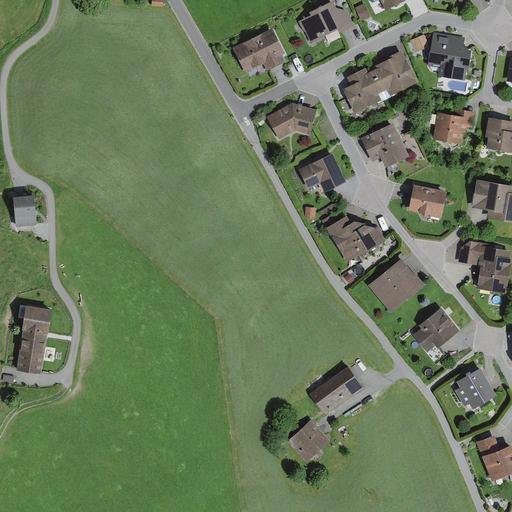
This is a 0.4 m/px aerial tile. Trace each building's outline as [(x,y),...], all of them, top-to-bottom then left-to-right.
[(312,14),(299,20),(310,42),(337,28),(340,33),(347,29),(354,25),(346,9),(336,6),(333,0),(330,0),(310,10),(312,14)] [(369,0),(372,4),(378,0),(380,0),(385,10),(404,0),(369,0)] [(365,3),(355,7),(361,21),(371,16),(365,3)] [(272,27),(233,47),(246,72),(263,63),(267,70),(285,61),(282,54),(285,52),(272,27)] [(337,30),(326,35),(329,42),(341,36),(337,30)] [(433,32),(428,65),(429,65),(432,70),(439,71),(438,75),(465,79),(466,71),(468,71),(472,50),(472,49),(469,48),(466,44),(464,44),(465,37),(433,32)] [(424,34),(410,40),(415,52),(430,46),(424,34)] [(350,83),(342,87),(354,113),(378,101),(378,102),(395,95),(394,93),(417,82),(402,49),(389,55),(390,57),(375,64),(376,67),(368,71),(366,66),(347,76),(350,83)] [(292,101),(267,115),(279,138),(295,130),(309,134),(312,126),(317,108),(292,101)] [(455,113),(437,110),(432,139),(462,143),(463,132),(466,132),(467,126),(472,127),(474,111),(456,109),(455,113)] [(511,118),(488,115),(485,136),(488,136),(486,147),(511,151),(511,118)] [(393,121),(361,137),(373,161),(381,157),(386,166),(409,155),(393,121)] [(332,152),(299,168),(309,188),(321,182),(325,191),(346,181),(332,152)] [(511,183),(476,178),(472,206),(488,209),(486,217),(511,221),(511,183)] [(414,182),(408,209),(421,212),(424,215),(430,213),(430,215),(441,217),(447,189),(414,182)] [(35,193),(13,194),(15,224),(37,223),(35,193)] [(323,208),(319,210),(321,215),(325,213),(327,215),(338,209),(335,202),(324,209),(323,208)] [(316,207),(306,206),(305,218),(315,219),(316,207)] [(346,213),(326,226),(347,261),(359,253),(360,255),(386,239),(386,238),(378,225),(366,222),(365,221),(355,218),(351,220),(346,213)] [(331,214),(321,220),(325,226),(334,220),(331,214)] [(489,243),(469,239),(461,247),(458,261),(478,264),(478,266),(480,266),(476,288),(507,293),(511,262),(511,255),(510,255),(511,249),(489,245),(489,243)] [(401,257),(368,284),(391,312),(425,284),(413,270),(412,270),(401,257)] [(350,273),(345,277),(350,284),(355,279),(350,273)] [(52,307),(25,303),(22,328),(23,328),(17,369),(41,373),(47,332),(49,332),(52,307)] [(413,334),(427,351),(436,345),(438,347),(460,329),(441,306),(419,324),(421,327),(413,334)] [(349,365),(311,392),(326,414),(364,386),(349,365)] [(460,386),(455,389),(464,405),(469,402),(472,407),(495,394),(480,367),(456,380),(460,386)] [(331,439),(311,419),(288,441),(307,461),(331,439)] [(494,434),(476,441),(492,480),(511,472),(511,442),(499,447),(494,434)]
